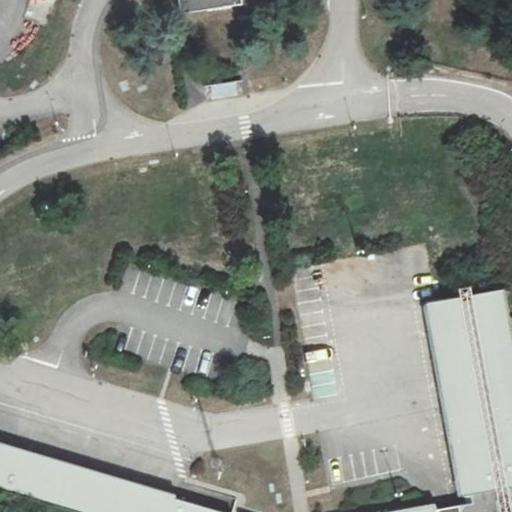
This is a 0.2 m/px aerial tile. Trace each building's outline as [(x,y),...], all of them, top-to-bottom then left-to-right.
[(29,0),(28,12),(50,16),(52,0),(29,0)] [(242,0),(178,0),(181,16),(243,6),(242,0)] [(235,84),(212,88),(214,99),(237,95),(235,84)] [(511,511),(511,340),(502,290),(435,302),(422,304),(456,495),(469,493),(470,502),(458,505),(458,511),(511,511)] [(0,443),(0,489),(76,511),(221,511),(174,498),(175,496),(0,443)] [(434,511),(433,503),(384,511),(434,511)]
